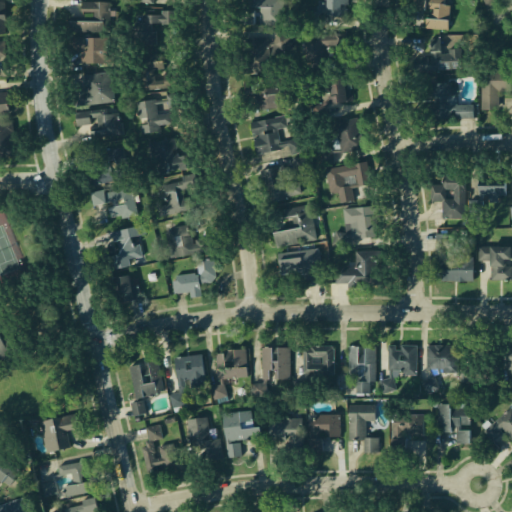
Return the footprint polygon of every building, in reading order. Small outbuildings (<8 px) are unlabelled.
[(155,0),(152,9),(133,0),(155,0)] [(238,0),(282,0),(280,30),(253,28),(251,7),(238,8),(238,0)] [(304,0),(303,17),(352,21),(355,0),(325,0),(325,1),(304,0)] [(408,0),(455,0),(453,21),(406,22),(408,6),(408,0)] [(62,36),(114,37),(114,3),(108,3),(81,2),(81,15),(61,16),(62,36)] [(128,8),(152,9),(163,9),(163,48),(129,48),(128,8)] [(255,24),(255,11),(244,10),(244,24),(255,24)] [(402,60),(452,59),(453,27),(402,26),(402,60)] [(308,35),(363,34),(364,63),(308,64),(308,35)] [(230,39),(298,38),(300,72),(232,71),(230,39)] [(430,39),(431,57),(414,58),(414,72),(461,69),(461,50),(441,51),(440,38),(430,39)] [(61,41),(111,41),(113,59),(64,64),(61,41)] [(131,59),(163,56),(168,89),(137,92),(131,59)] [(70,67),(119,62),(118,95),(70,100),(70,67)] [(419,72),(457,66),(467,121),(428,118),(419,72)] [(511,68),(482,69),(483,105),(511,105),(511,68)] [(308,74),(359,69),(363,107),(323,107),(322,90),(308,90),(308,74)] [(234,81),(291,79),(289,110),(245,112),(244,97),(233,97),(234,81)] [(0,92),(0,115),(10,115),(8,92),(0,92)] [(133,99),(166,94),(173,131),(140,137),(133,99)] [(70,111),(119,103),(123,132),(76,143),(70,111)] [(239,122),(300,115),(305,154),(249,162),(239,122)] [(312,125),(357,119),(365,156),(316,161),(312,125)] [(0,122),(0,155),(16,154),(13,122),(0,122)] [(142,143),(176,136),(187,173),(150,179),(142,143)] [(72,159),(118,147),(125,180),(81,189),(72,159)] [(293,157),(294,171),(306,171),(306,157),(293,157)] [(327,169),(373,161),(380,201),(331,205),(327,169)] [(250,172),(300,163),(310,198),(257,204),(250,172)] [(425,181),(470,178),(472,227),(441,225),(440,206),(427,206),(425,181)] [(480,180),(510,179),(510,231),(478,228),(480,180)] [(149,189),(180,182),(188,215),(157,220),(149,189)] [(85,196),(127,187),(134,220),(95,227),(85,196)] [(471,198),(470,220),(482,220),(483,198),(471,198)] [(260,213),(314,203),(319,247),(264,250),(260,213)] [(333,213),(373,207),(380,242),(337,244),(333,213)] [(157,233),(193,225),(198,256),(163,262),(157,233)] [(91,237),(139,227),(149,262),(96,269),(91,237)] [(479,244),(511,244),(511,287),(492,287),(491,264),(480,263),(479,244)] [(339,269),(361,270),(361,252),(383,251),(384,287),(340,287),(339,269)] [(276,256),(319,252),(328,292),(286,294),(276,256)] [(435,283),(475,283),(476,253),(434,252),(435,283)] [(166,273),(209,266),(213,287),(170,295),(166,273)] [(94,278),(128,272),(140,304),(104,309),(94,278)] [(0,317),(15,352),(0,358),(0,317)] [(386,339),(419,339),(417,376),(386,374),(386,339)] [(300,344),(336,346),(335,375),(300,374),(300,344)] [(424,344),(472,349),(471,383),(438,379),(444,396),(420,400),(417,384),(428,368),(424,344)] [(259,360),(275,361),(275,345),(289,347),(290,380),(259,379),(259,360)] [(345,345),(378,346),(377,385),(345,381),(345,345)] [(214,350),(217,383),(253,380),(249,346),(214,350)] [(168,354),(203,349),(208,383),(175,388),(168,354)] [(122,366),(158,360),(164,389),(142,395),(147,413),(132,416),(122,366)] [(254,383),(254,395),(267,395),(266,383),(254,383)] [(227,396),(224,384),(212,387),(215,399),(227,396)] [(362,436),(350,437),(350,404),(376,404),(376,420),(365,420),(365,436),(362,436)] [(39,417),(75,407),(80,426),(69,429),(73,444),(46,451),(39,421),(39,419),(39,417)] [(441,408),(474,408),(472,453),(455,454),(453,437),(439,437),(441,408)] [(483,428),(511,408),(511,409),(511,443),(506,436),(494,446),(483,428)] [(307,409),(338,410),(338,438),(306,438),(307,409)] [(390,411),(429,413),(425,445),(391,442),(390,411)] [(223,415),(255,412),(256,448),(229,448),(223,415)] [(188,419),(216,415),(228,463),(194,467),(188,419)] [(261,415),(300,415),(302,445),(263,445),(261,415)] [(27,419),(34,418),(35,425),(28,426),(27,419)] [(131,429),(173,424),(179,465),(141,471),(131,429)] [(365,436),(377,436),(377,451),(363,451),(362,436),(365,436)] [(323,438),(310,438),(309,451),(323,452),(323,438)] [(0,470),(12,478),(20,468),(0,455),(0,470)] [(43,497),(39,482),(48,480),(58,472),(57,464),(83,460),(85,474),(80,475),(81,481),(78,481),(72,479),(71,472),(59,473),(54,479),(56,493),(59,492),(62,491),(64,498),(55,500),(54,495),(43,497)] [(61,485),(88,479),(90,490),(64,496),(61,485)] [(3,511),(1,504),(33,494),(38,511),(3,511)] [(65,511),(65,507),(95,501),(96,511),(65,511)]
